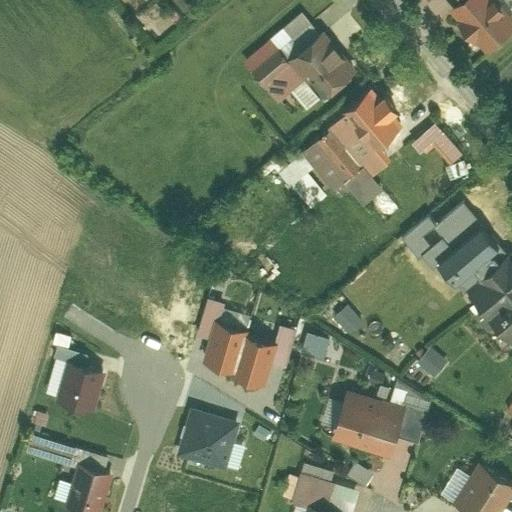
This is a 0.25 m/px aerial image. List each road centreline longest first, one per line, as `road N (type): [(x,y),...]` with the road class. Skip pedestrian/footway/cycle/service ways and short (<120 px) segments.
road 1 (residential): [(127,511),(157,394),(137,358),(74,313)]
road 2 (residential): [(387,0),(511,143)]
